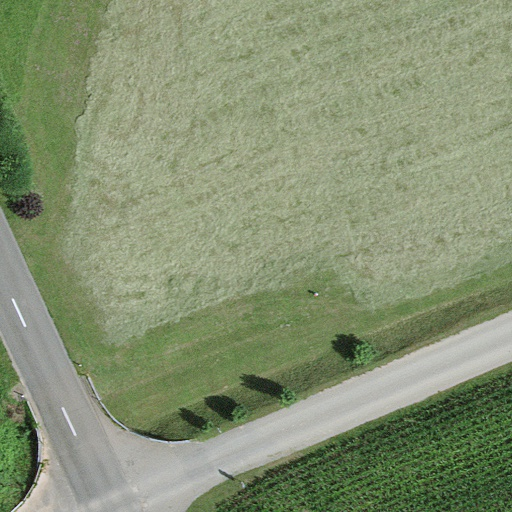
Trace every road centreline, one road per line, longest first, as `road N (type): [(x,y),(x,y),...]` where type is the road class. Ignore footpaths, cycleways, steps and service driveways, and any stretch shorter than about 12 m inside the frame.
road 1 (unclassified): [(136,511),(511,352)]
road 2 (tertiary): [(0,257),(114,511)]
